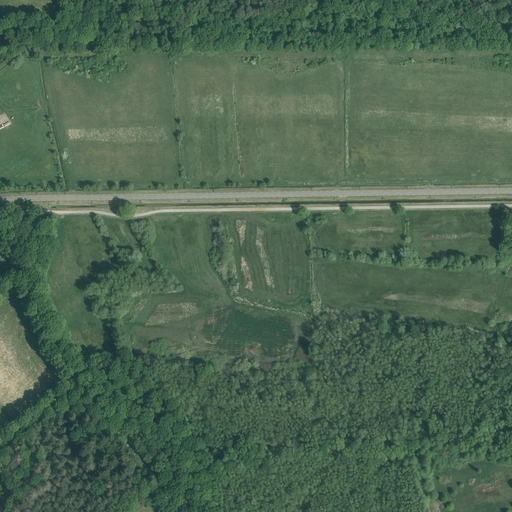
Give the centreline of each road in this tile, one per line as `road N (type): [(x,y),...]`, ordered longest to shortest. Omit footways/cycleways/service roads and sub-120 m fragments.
road 1 (tertiary): [(0,200),(511,191)]
road 2 (track): [(173,511),(77,379)]
road 3 (track): [(77,379),(0,237)]
